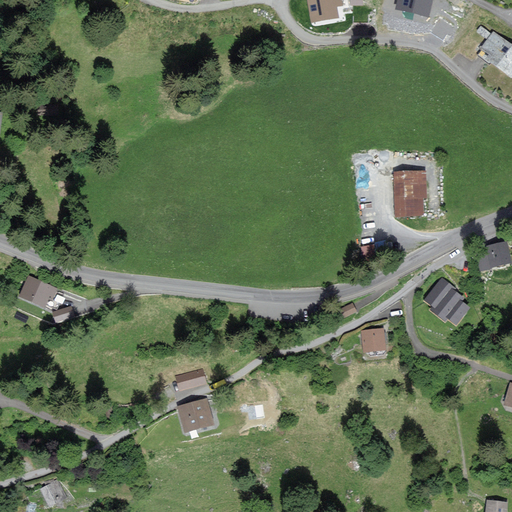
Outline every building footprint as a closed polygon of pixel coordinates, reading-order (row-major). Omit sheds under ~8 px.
[(341,0),(310,0),(314,20),(338,15),(336,6),(342,5),(341,0)] [(430,0),(398,0),(397,6),(427,13),(430,0)] [(369,7),(353,7),(353,23),(369,23),(369,7)] [(511,45),(493,31),(482,46),(486,49),(482,54),(511,75),(511,74),(511,45)] [(425,171),(395,173),(397,215),(422,213),(421,196),(426,196),(425,171)] [(511,261),(506,243),(489,247),(494,265),(511,261)] [(57,289),(29,276),(20,296),(42,307),(47,296),(53,299),(57,289)] [(455,289),(442,279),(426,298),(435,305),(432,309),(445,320),(448,316),(456,323),(468,308),(461,302),(464,299),(453,290),(455,289)] [(355,311),(352,304),(335,312),(338,319),(355,311)] [(385,328),(363,330),(364,350),(387,349),(385,328)] [(203,371),(177,377),(180,389),(205,383),(203,371)] [(213,423),(207,399),(179,406),(185,431),(213,423)] [(65,497),(57,481),(42,489),(50,504),(65,497)] [(504,511),(506,502),(487,499),(485,511),(504,511)]
